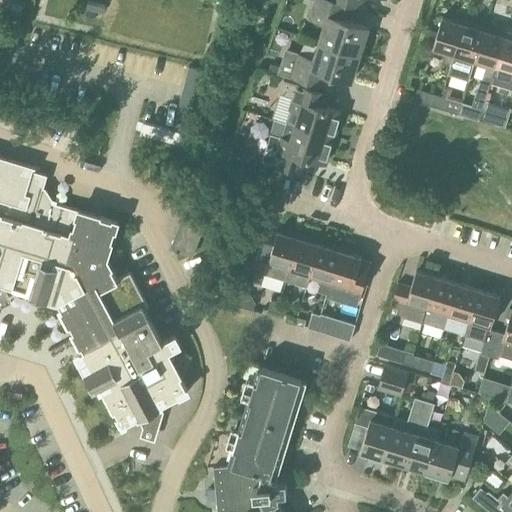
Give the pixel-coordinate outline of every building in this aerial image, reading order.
[(108,0),(90,0),(85,23),(95,25),(98,14),(105,16),(108,0)] [(320,41),(361,53),(369,26),(344,19),(348,4),(334,0),(315,0),(310,19),(326,24),(320,41)] [(387,22),(390,11),(365,6),(363,16),(387,22)] [(441,64),(451,67),(465,20),(454,16),(453,20),(443,16),(433,50),(444,53),(441,64)] [(468,82),(474,63),(485,29),(475,26),(476,23),(465,20),(451,67),(448,76),(468,82)] [(481,79),(491,82),(506,32),(496,29),(494,32),(485,29),(474,63),(485,66),(481,79)] [(511,33),(506,32),(491,82),(511,89),(511,85),(511,78),(511,79),(511,78),(511,33)] [(361,53),(320,41),(315,58),(299,54),(298,56),(284,52),(277,73),(323,87),(328,72),(352,80),(361,53)] [(301,111),(296,125),(322,134),(335,137),(343,111),(317,103),(321,91),(284,80),(280,94),(294,98),(291,108),(301,111)] [(499,103),(504,89),(485,82),(479,96),(499,103)] [(438,108),(442,96),(418,88),(414,100),(438,108)] [(450,98),(442,96),(438,108),(446,110),(450,98)] [(471,116),(480,119),(483,108),(475,106),(471,116)] [(497,113),(483,108),(480,119),(494,123),(497,113)] [(322,134),(296,125),(274,119),(269,134),(270,135),(263,160),(285,168),(296,171),(301,155),(327,163),(335,137),(322,134)] [(0,282),(58,300),(61,307),(81,297),(76,288),(93,279),(121,333),(151,317),(144,306),(147,304),(150,310),(151,309),(131,271),(118,278),(107,258),(118,222),(106,218),(90,213),(63,205),(41,198),(44,188),(48,174),(33,170),(34,167),(41,169),(41,168),(0,155),(0,282)] [(287,280),(290,271),(301,233),(290,230),(289,234),(279,230),(278,233),(265,229),(254,265),(267,269),(265,273),(287,280)] [(301,233),(290,271),(287,280),(297,283),(300,274),(310,277),(321,243),(311,240),(312,237),(301,233)] [(321,243),(310,277),(321,280),(318,291),(327,294),(331,283),(342,246),(331,243),(330,246),(321,243)] [(342,246),(331,283),(362,293),(372,261),(362,258),(363,256),(352,253),(353,250),(342,246)] [(399,282),(387,318),(401,322),(403,315),(424,322),(438,276),(417,269),(412,286),(399,282)] [(445,328),(449,316),(459,282),(438,276),(424,322),(445,328)] [(81,297),(61,307),(85,350),(77,354),(95,386),(102,383),(124,425),(137,418),(143,428),(154,428),(163,411),(160,406),(189,391),(169,353),(181,346),(175,335),(163,341),(151,317),(121,333),(93,279),(76,288),(81,297)] [(465,334),(480,289),(459,282),(449,316),(459,319),(455,331),(465,334)] [(485,372),(490,356),(498,331),(491,329),(501,295),(480,289),(465,334),(485,341),(481,353),(479,352),(474,369),(485,372)] [(241,307),(252,310),(254,301),(251,296),(244,294),(241,307)] [(277,312),(280,302),(272,299),(269,310),(277,312)] [(280,302),(277,312),(285,315),(288,304),(280,302)] [(498,354),(511,358),(511,310),(505,334),(498,331),(490,356),(497,358),(498,354)] [(316,330),(322,313),(314,311),(309,328),(316,330)] [(322,313),(316,330),(351,341),(356,324),(322,313)] [(411,364),(414,354),(406,352),(402,362),(411,364)] [(434,360),(422,356),(414,354),(411,364),(431,371),(434,360)] [(452,372),(455,363),(448,361),(442,381),(450,383),(453,373),(452,372)] [(386,364),(379,388),(402,395),(409,371),(386,364)] [(214,467),(218,511),(279,511),(275,503),(280,500),(280,499),(279,494),(288,494),(287,482),(278,482),(278,478),(278,477),(272,475),(302,378),(260,365),(229,465),(214,467)] [(384,457),(405,464),(425,400),(417,398),(410,420),(397,416),(396,417),(382,462),(383,462),(384,457)] [(425,475),(426,475),(437,439),(440,430),(426,426),(433,403),(425,400),(405,464),(427,470),(425,475)] [(382,462),(396,417),(360,406),(354,422),(355,423),(348,445),(362,449),(360,455),(382,462)] [(461,440),(459,445),(437,439),(426,475),(448,482),(451,474),(466,478),(473,455),(476,444),(461,440)] [(511,510),(511,491),(508,496),(504,492),(499,498),(489,491),(488,492),(481,487),(473,497),(491,511),(505,511),(509,508),(511,510)]
